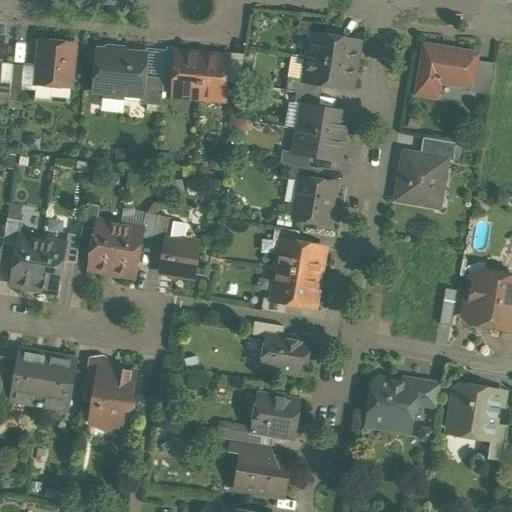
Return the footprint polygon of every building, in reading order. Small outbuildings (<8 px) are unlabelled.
[(326,25),(299,22),(297,33),(311,36),(311,35),(324,37),(326,25)] [(324,37),(311,35),(311,36),(310,42),(307,44),(306,53),(308,56),(308,58),(355,66),(359,43),(324,37)] [(73,46),(39,43),(35,84),(70,87),(73,46)] [(476,55),(425,47),(417,94),(435,97),(437,81),(470,87),(471,87),(475,61),(476,55)] [(145,55),(97,51),(93,93),(140,97),(141,97),(143,77),(145,55)] [(203,55),(178,53),(174,97),(199,99),(203,55)] [(228,58),(203,55),(199,99),(223,102),(228,58)] [(355,66),(308,58),(307,60),(304,63),(303,72),(305,75),(304,81),(304,82),(322,85),(351,90),(355,66)] [(495,64),(475,61),(471,87),(470,87),(469,92),(489,96),(495,64)] [(11,65),(0,63),(0,96),(9,97),(11,65)] [(24,66),(12,65),(9,101),(20,102),(24,66)] [(163,79),(143,77),(141,97),(140,97),(139,105),(161,107),(163,79)] [(322,85),(304,82),(304,81),(298,80),(295,93),(320,97),(322,85)] [(347,114),(301,107),(298,130),(343,137),(347,114)] [(343,137),(298,130),(294,154),(310,157),(339,161),(343,137)] [(456,144),(423,138),(420,155),(447,160),(447,161),(453,162),(456,144)] [(310,157),(294,154),(282,152),(280,163),(284,164),(308,168),(310,157)] [(420,155),(403,152),(395,201),(434,208),(437,188),(443,189),(447,161),(447,160),(420,155)] [(308,168),(284,164),(281,178),(299,181),(300,179),(317,182),(319,170),(308,168)] [(317,182),(300,179),(299,181),(293,219),(328,225),(335,185),(317,182)] [(99,206),(87,204),(82,228),(94,230),(96,221),(99,206)] [(157,216),(145,214),(142,229),(143,229),(141,238),(154,240),(157,216)] [(171,219),(157,216),(154,240),(165,242),(166,237),(168,238),(171,219)] [(21,223),(7,221),(3,245),(16,247),(18,237),(21,223)] [(96,221),(94,230),(88,269),(111,273),(120,225),(96,221)] [(142,229),(120,225),(111,273),(135,277),(141,238),(143,229),(142,229)] [(299,232),(274,228),(272,241),(280,243),(281,242),(297,244),(299,232)] [(81,237),(68,235),(63,262),(76,264),(81,237)] [(18,237),(16,247),(10,285),(34,289),(42,241),(18,237)] [(168,238),(166,237),(165,242),(160,273),(170,275),(174,280),(180,276),(192,278),(198,247),(181,244),(177,239),(168,238)] [(65,245),(42,241),(34,289),(57,293),(65,245)] [(297,244),(281,242),(280,243),(276,269),(320,276),(324,249),(297,244)] [(320,276),(276,269),(271,301),(287,304),(314,308),(320,276)] [(495,279),(481,276),(471,280),(465,316),(472,322),(480,319),(490,321),(499,329),(510,331),(511,324),(511,316),(511,279),(506,274),(495,279)] [(457,291),(446,289),(444,300),(455,302),(457,291)] [(287,304),(271,301),(262,299),(260,311),(285,315),(287,304)] [(440,324),(451,326),(455,302),(444,300),(440,324)] [(284,327),(254,322),(252,335),(267,337),(282,339),(284,327)] [(282,339),(267,337),(264,352),(261,355),(260,361),(262,365),(262,368),(303,375),(308,343),(282,339)] [(47,357),(19,353),(14,384),(11,399),(40,404),(47,357)] [(76,362),(47,357),(40,404),(68,409),(70,394),(74,370),(76,362)] [(18,360),(6,358),(2,382),(14,384),(18,360)] [(103,362),(88,360),(86,372),(83,392),(95,394),(99,370),(101,370),(103,362)] [(101,370),(99,370),(95,394),(101,395),(100,404),(92,410),(89,424),(102,427),(110,421),(121,423),(123,410),(128,411),(133,407),(134,401),(131,397),(135,372),(118,369),(117,373),(101,370)] [(86,372),(74,370),(70,394),(82,396),(83,392),(86,372)] [(415,386),(379,380),(373,384),(371,394),(375,399),(374,405),(369,408),(368,416),(372,422),(382,424),(386,429),(405,432),(407,421),(412,418),(414,404),(417,386),(415,386)] [(441,384),(416,380),(415,386),(417,386),(414,404),(437,408),(441,384)] [(483,387),(473,385),(471,387),(468,386),(468,387),(460,386),(454,390),(452,400),(456,405),(453,421),(460,431),(472,433),(471,437),(490,441),(492,441),(495,425),(498,407),(490,406),(493,391),(487,390),(485,389),(483,387)] [(272,398),(258,395),(252,430),(252,431),(270,434),(292,438),(298,402),(287,400),(284,396),(277,395),(272,398)] [(234,427),(224,425),(221,427),(220,438),(232,439),(234,427)] [(492,441),(490,441),(487,460),(501,462),(507,427),(495,425),(492,441)] [(252,430),(234,427),(232,439),(268,446),(270,434),(252,431),(252,430)] [(433,431),(422,429),(420,439),(431,441),(433,431)] [(268,446),(232,439),(230,453),(241,455),(265,459),(268,446)] [(265,459),(241,455),(236,488),(282,496),(288,462),(265,459)] [(245,511),(247,503),(216,498),(214,511),(216,511),(216,510),(226,511),(245,511)]
